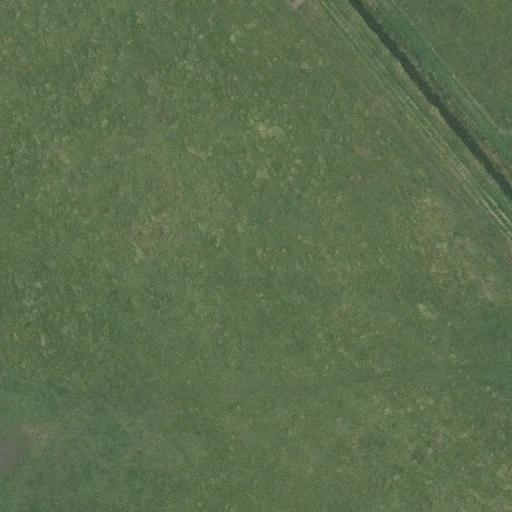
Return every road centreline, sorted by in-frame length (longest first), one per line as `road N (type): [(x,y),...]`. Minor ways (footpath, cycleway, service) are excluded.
road 1 (track): [(511,253),(308,0)]
road 2 (track): [(511,162),(378,0)]
